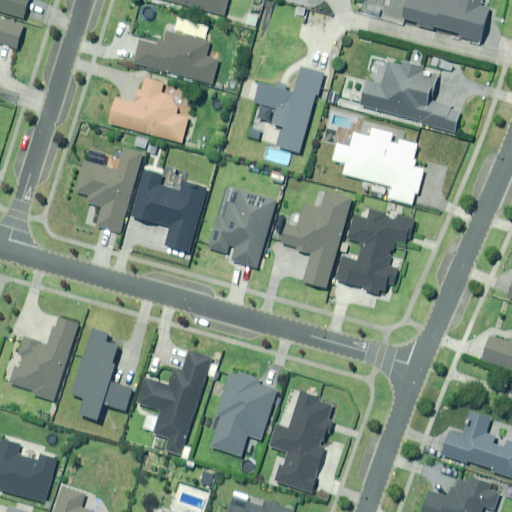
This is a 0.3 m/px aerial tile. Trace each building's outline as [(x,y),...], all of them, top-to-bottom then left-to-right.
[(0,0),(0,11),(26,19),(31,0),(0,0)] [(167,0),(226,15),(230,0),(167,0)] [(445,0),(443,0),(409,0),(405,18),(420,22),(419,26),(435,30),(436,27),(460,33),(459,38),(484,44),(492,9),(483,7),(484,0),(445,0)] [(0,43),(19,49),(27,26),(0,17),(0,43)] [(137,62),(214,83),(220,60),(208,57),(212,42),(168,31),(166,41),(160,39),(159,44),(143,40),(137,62)] [(422,124),(457,132),(462,111),(453,109),(454,106),(435,102),(441,75),(425,71),(426,66),(405,61),(404,65),(389,62),(384,83),(368,79),(362,107),(422,121),(422,124)] [(280,146),(301,152),(323,73),(304,68),(297,95),(287,93),(289,85),(279,82),(277,87),(261,82),(255,104),(278,110),(274,124),(286,127),(280,146)] [(110,125),(184,145),(191,118),(178,115),(179,109),(171,96),(163,94),(166,83),(147,78),(144,91),(140,90),(136,102),(117,97),(110,125)] [(389,200),(415,206),(418,194),(420,195),(426,171),(416,168),(417,161),(415,161),(418,145),(401,141),(400,144),(394,143),(396,133),(373,127),(371,136),(356,132),(353,146),(338,143),(334,162),(346,164),(343,176),(392,187),(389,200)] [(142,135),(139,147),(151,150),(154,138),(142,135)] [(97,228),(122,235),(145,155),(126,149),(120,171),(86,162),(78,193),(90,196),(88,204),(102,208),(97,228)] [(147,170),(134,217),(171,227),(166,247),(191,253),(209,188),(185,181),(182,190),(162,185),(164,175),(147,170)] [(277,174),(275,182),(288,186),(290,177),(277,174)] [(304,283),(328,290),(355,199),(328,191),(323,208),(305,203),(299,227),(288,224),(282,244),(298,248),(298,251),(312,255),(304,283)] [(219,215),(210,250),(229,255),(232,247),(237,248),(233,262),(259,269),(277,202),(242,192),(238,205),(230,203),(227,218),(219,215)] [(356,216),(350,238),(363,242),(358,262),(344,258),(338,281),(368,289),(367,291),(379,295),(381,289),(387,291),(389,284),(396,286),(401,267),(392,265),(398,243),(407,246),(409,239),(414,240),(420,220),(398,214),(397,219),(389,217),(390,214),(372,208),(369,219),(356,216)] [(34,395),(56,402),(81,324),(60,317),(57,327),(54,326),(48,344),(27,338),(21,355),(25,357),(22,369),(16,367),(11,384),(35,392),(34,395)] [(111,334),(94,329),(73,396),(86,400),(81,415),(100,421),(105,406),(127,413),(135,389),(113,383),(118,367),(115,366),(120,347),(108,344),(111,334)] [(491,335),(483,361),(511,369),(511,337),(510,341),(491,335)] [(165,452),(183,458),(215,358),(190,350),(184,370),(177,368),(171,387),(147,379),(140,403),(163,411),(156,434),(170,438),(165,452)] [(221,418),(212,448),(243,457),(249,437),(263,441),(279,390),(261,385),(261,382),(230,373),(217,417),(221,418)] [(324,398),(301,391),(290,428),(278,424),(271,448),(289,453),(285,467),(282,465),(277,481),(313,492),(326,450),(323,449),(328,433),(333,434),(337,421),(331,420),(336,405),(323,401),(324,398)] [(443,456),(511,477),(511,441),(488,434),(493,418),(471,411),(464,434),(451,430),(443,456)] [(0,490),(47,504),(59,459),(42,455),(41,461),(20,455),(23,445),(3,440),(0,450),(0,490)] [(220,475),(209,472),(206,484),(217,487),(220,475)] [(424,511),(484,511),(486,508),(497,511),(503,494),(492,490),(493,485),(472,478),(470,483),(460,480),(458,489),(454,487),(451,497),(431,491),(424,511)] [(64,487),(55,511),(97,511),(84,508),(88,495),(64,487)] [(229,511),(295,511),(267,502),(265,508),(248,503),(246,509),(232,505),(229,511)]
